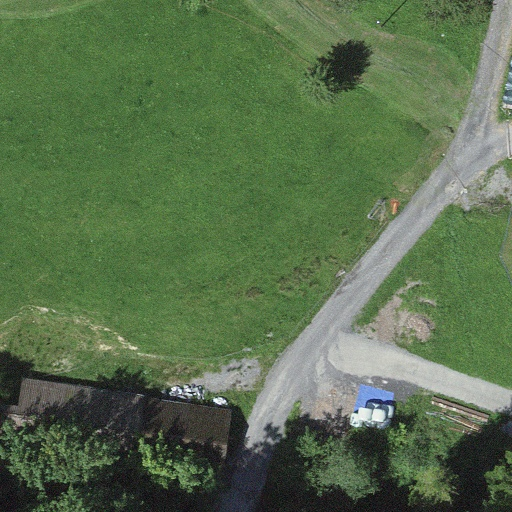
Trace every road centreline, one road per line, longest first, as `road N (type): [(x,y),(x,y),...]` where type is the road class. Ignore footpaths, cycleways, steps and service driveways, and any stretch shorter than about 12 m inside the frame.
road 1 (track): [(221,511),(289,371),(477,149),(511,137)]
road 2 (track): [(477,149),(511,10)]
